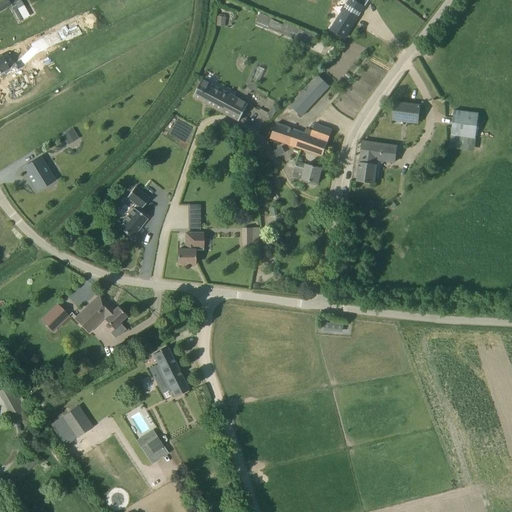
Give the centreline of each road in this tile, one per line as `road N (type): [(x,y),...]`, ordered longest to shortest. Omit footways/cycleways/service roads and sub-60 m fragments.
road 1 (track): [(199,0),(178,72),(110,157),(42,221),(33,261),(0,284)]
road 2 (unclassified): [(321,305),(355,128),(451,0)]
road 3 (unclassified): [(210,292),(92,271),(44,246),(0,198)]
road 4 (unclassified): [(511,322),(321,305)]
road 5 (track): [(190,153),(155,284)]
